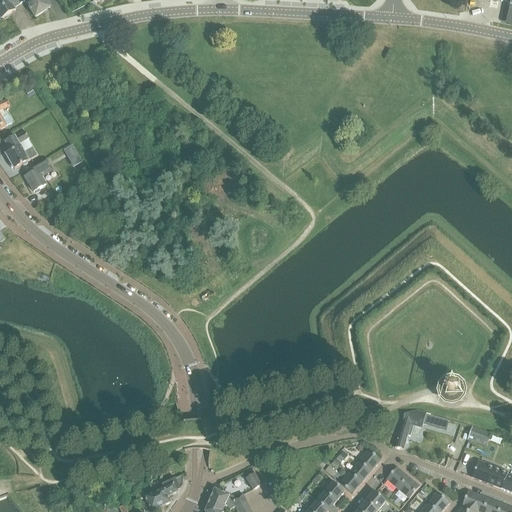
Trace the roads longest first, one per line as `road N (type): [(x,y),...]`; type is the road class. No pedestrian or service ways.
road 1 (residential): [(200,479),(197,399),(179,341),(159,317),(48,240),(0,192)]
road 2 (secondary): [(0,63),(69,32),(220,10)]
road 3 (residential): [(396,455),(368,438),(341,436),(200,479)]
road 4 (secondary): [(220,10),(392,19)]
road 5 (secondary): [(511,37),(392,19)]
